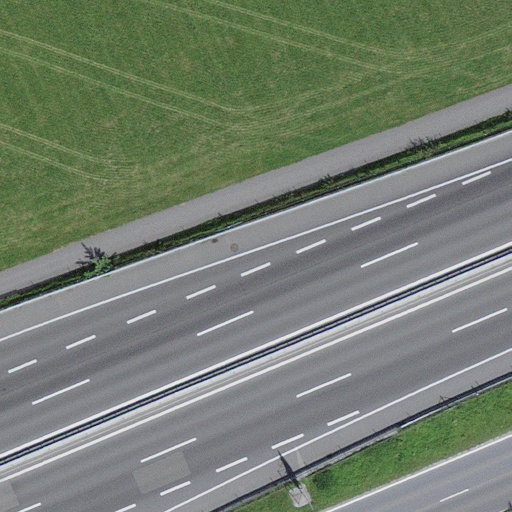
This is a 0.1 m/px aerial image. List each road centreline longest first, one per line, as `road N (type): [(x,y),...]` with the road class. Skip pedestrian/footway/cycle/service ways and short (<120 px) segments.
road 1 (motorway): [(511,202),(16,407)]
road 2 (motorway): [(21,511),(511,307)]
